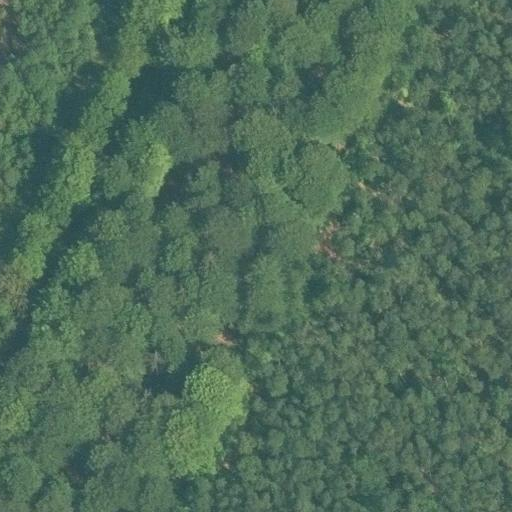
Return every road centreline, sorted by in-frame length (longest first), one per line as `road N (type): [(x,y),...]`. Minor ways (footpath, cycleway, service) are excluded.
road 1 (track): [(177,511),(425,0)]
road 2 (track): [(180,0),(0,376)]
